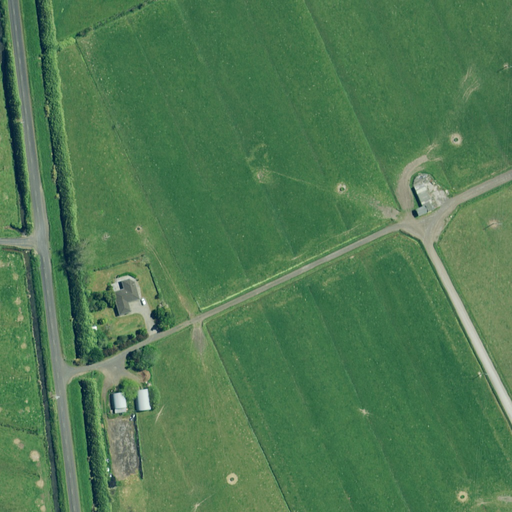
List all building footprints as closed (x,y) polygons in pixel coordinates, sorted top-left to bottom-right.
[(431,202),(424,184),(414,188),(422,207),(415,210),(418,216),(433,210),(429,202),(431,202)] [(450,194),(447,187),(439,191),(442,198),(450,194)] [(135,282),(129,280),(121,282),(123,290),(112,293),(119,316),(131,312),(128,303),(140,300),(135,282)] [(149,410),(146,390),(136,391),(138,411),(149,410)] [(127,412),(124,393),(112,394),(115,414),(127,412)]
